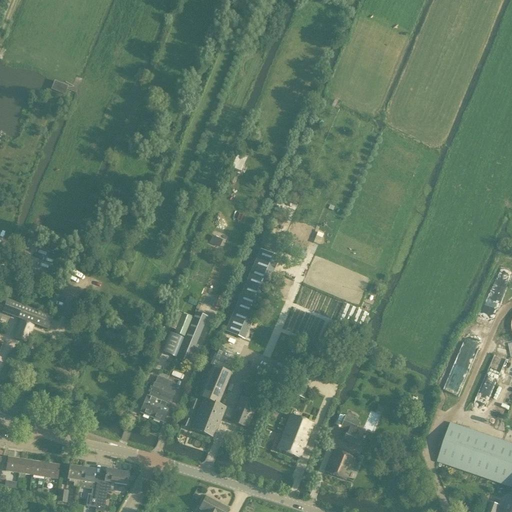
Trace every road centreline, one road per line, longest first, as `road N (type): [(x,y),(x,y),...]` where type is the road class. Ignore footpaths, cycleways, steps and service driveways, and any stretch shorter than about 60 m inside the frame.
road 1 (tertiary): [(155,461),(315,511)]
road 2 (tertiary): [(33,431),(155,461)]
